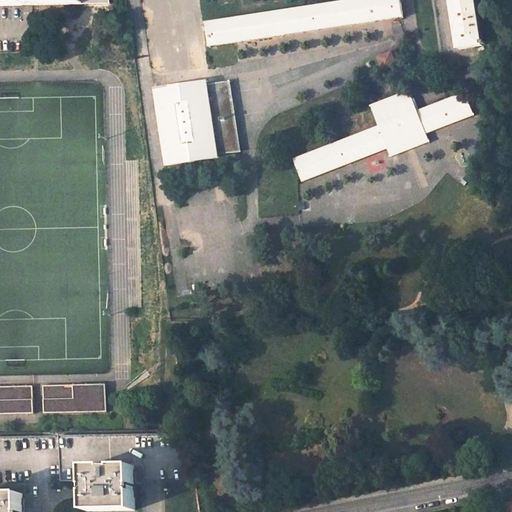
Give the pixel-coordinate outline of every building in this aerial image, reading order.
[(361,0),(304,9),(206,24),(210,46),(403,16),(400,0),(361,0)] [(451,0),(459,49),(483,46),(475,0),(451,0)] [(381,67),(395,61),(390,50),(377,57),(381,67)] [(230,81),(208,85),(218,155),(240,152),(230,81)] [(207,82),(156,89),(168,165),(219,158),(218,155),(208,85),(207,82)] [(410,92),(372,107),(379,127),(295,160),(303,181),(388,148),(391,156),(429,141),(426,133),(474,115),(466,93),(418,111),(410,92)] [(84,385),(33,386),(34,414),(96,412),(96,402),(91,402),(91,388),(85,388),(84,385)] [(0,414),(24,414),(23,386),(0,386),(0,414)] [(134,466),(87,467),(88,481),(88,511),(135,510),(134,480),(134,466)] [(22,511),(22,494),(0,494),(0,511),(22,511)]
